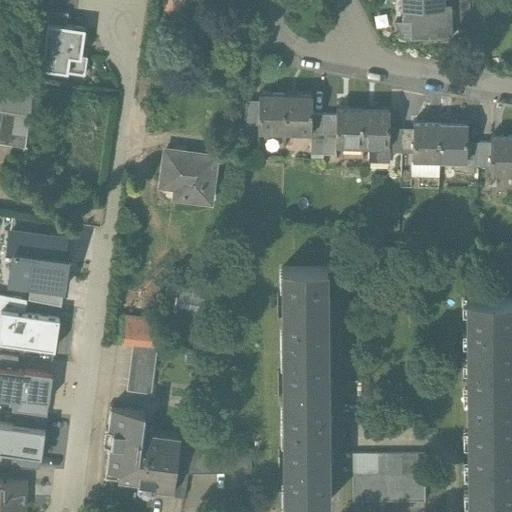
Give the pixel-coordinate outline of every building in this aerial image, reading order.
[(402,0),(403,19),(394,20),(403,37),(451,35),(450,3),(442,4),(442,0),(402,0)] [(85,28),(47,22),(44,40),(40,69),(85,75),(87,57),(81,56),(85,28)] [(0,145),(23,150),(35,96),(0,88),(0,145)] [(286,94),(260,93),(260,100),(259,124),(259,131),(285,132),(286,94)] [(312,94),(286,94),(285,132),(311,132),(312,113),(312,94)] [(260,100),(246,100),(242,124),(259,124),(260,100)] [(363,107),(337,107),(337,114),(336,144),(362,145),(363,107)] [(389,108),(363,107),(362,145),(372,145),(372,160),(388,161),(389,152),(389,127),(389,108)] [(324,113),(312,113),(311,132),(311,135),(324,136),(324,113)] [(337,114),(324,113),(324,136),(323,154),(336,154),(336,144),(337,114)] [(440,122),(414,121),(414,128),(413,153),(413,159),(439,159),(440,122)] [(467,122),(440,122),(439,159),(466,160),(466,141),(467,122)] [(401,127),(389,127),(389,152),(401,152),(401,127)] [(414,128),(401,127),(401,152),(413,153),(414,128)] [(511,135),(491,135),(491,142),(490,167),(490,172),(511,173),(511,135)] [(478,142),(466,141),(466,160),(465,166),(478,166),(478,142)] [(491,142),(478,142),(478,166),(490,167),(491,142)] [(216,157),(165,150),(161,180),(177,183),(175,198),(210,203),(216,157)] [(36,220),(12,216),(8,250),(13,251),(11,269),(20,270),(18,284),(30,286),(63,290),(68,255),(63,255),(66,237),(35,233),(36,220)] [(326,267),(282,268),(283,501),(328,501),(326,267)] [(61,306),(63,290),(30,286),(28,301),(61,306)] [(163,309),(205,314),(208,292),(166,286),(163,309)] [(0,311),(0,310),(24,313),(26,299),(0,294),(0,311)] [(511,511),(511,299),(467,299),(468,511),(511,511)] [(24,313),(0,310),(0,311),(0,342),(55,350),(59,318),(24,313)] [(158,319),(122,315),(120,327),(158,332),(158,319)] [(158,332),(120,327),(118,343),(157,346),(158,346),(158,332)] [(157,346),(132,345),(126,391),(151,394),(157,346)] [(0,368),(16,371),(18,357),(0,354),(0,368)] [(16,371),(0,368),(0,398),(13,400),(22,401),(22,398),(49,402),(52,374),(24,370),(24,372),(16,371)] [(14,412),(47,415),(49,402),(22,398),(22,401),(13,400),(11,412),(14,412)] [(144,412),(110,407),(107,429),(113,430),(111,445),(109,445),(106,469),(119,471),(118,479),(154,484),(154,489),(172,492),(174,492),(176,471),(180,436),(151,432),(152,428),(142,426),(144,412)] [(13,425),(44,429),(47,415),(14,412),(13,425)] [(13,425),(0,423),(0,455),(1,455),(1,452),(13,453),(41,457),(44,429),(13,425)] [(250,448),(192,448),(188,473),(251,471),(250,448)] [(41,457),(13,453),(11,468),(39,469),(41,457)] [(424,454),(353,455),(353,501),(425,500),(424,454)] [(188,473),(176,471),(174,492),(172,492),(171,497),(184,499),(188,473)] [(25,480),(0,479),(0,511),(6,511),(7,511),(7,510),(23,510),(25,480)]
